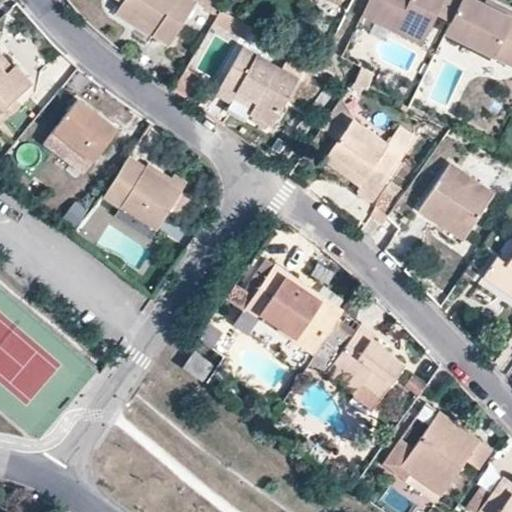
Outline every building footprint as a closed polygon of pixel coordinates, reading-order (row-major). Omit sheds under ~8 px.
[(214,11),(220,0),(124,0),(122,3),(159,26),(153,34),(169,44),(197,1),(214,11)] [(371,0),(365,13),(422,42),(431,25),(446,32),(462,1),(460,0),(371,0)] [(511,16),(511,17),(477,0),(462,0),(462,1),(446,32),(511,63),(511,16)] [(159,26),(122,3),(117,11),(153,34),(159,26)] [(252,31),(220,14),(211,30),(242,48),(252,31)] [(297,79),(280,70),(242,48),(217,92),(232,100),(237,90),(256,100),(250,111),(273,125),(297,79)] [(0,65),(7,74),(13,67),(0,53),(0,65)] [(288,57),(280,70),(297,79),(313,88),(320,75),(288,57)] [(16,65),(13,67),(7,74),(0,65),(0,109),(14,97),(31,82),(16,65)] [(376,72),(364,66),(355,81),(368,87),(376,72)] [(248,115),(250,111),(256,100),(237,90),(232,100),(229,104),(248,115)] [(0,109),(0,122),(21,104),(14,97),(0,109)] [(75,159),(88,168),(114,133),(98,120),(100,114),(79,98),(56,128),(84,148),(75,159)] [(353,118),(340,108),(335,116),(348,125),(353,118)] [(98,120),(114,133),(118,127),(100,114),(98,120)] [(325,130),(338,138),(348,125),(335,116),(325,130)] [(358,189),(372,198),(417,136),(399,126),(389,142),(353,118),(348,125),(338,138),(329,153),(365,179),(360,186),(358,189)] [(84,148),(56,128),(48,138),(75,159),(84,148)] [(186,187),(133,152),(107,189),(137,209),(161,225),(186,187)] [(323,159),(360,186),(365,179),(329,153),(323,159)] [(452,164),(421,209),(447,227),(450,223),(465,234),(493,192),(452,164)] [(379,227),(399,199),(389,191),(369,219),(379,227)] [(75,200),(63,223),(98,240),(109,216),(75,200)] [(161,225),(137,209),(130,220),(154,236),(161,225)] [(459,242),(465,234),(450,223),(447,227),(443,232),(459,242)] [(484,275),(511,293),(511,254),(507,262),(497,255),(484,275)] [(339,320),(344,312),(275,264),(255,292),(247,304),(270,321),(295,338),(316,353),(339,320)] [(255,292),(238,280),(230,293),(247,304),(255,292)] [(266,326),(270,321),(247,304),(243,310),(266,326)] [(355,332),(339,320),(316,353),(302,373),(324,376),(327,372),(339,381),(347,371),(362,382),(381,395),(404,363),(393,355),(370,338),(374,332),(361,323),(355,332)] [(295,338),(270,321),(266,326),(262,332),(288,349),(295,338)] [(370,338),(393,355),(398,349),(374,332),(370,338)] [(185,365),(202,378),(212,364),(196,351),(185,365)] [(347,371),(339,381),(355,393),(362,382),(347,371)] [(411,376),(404,386),(418,397),(426,386),(411,376)] [(381,395),(362,382),(355,393),(352,397),(371,410),(381,395)] [(462,437),(467,431),(441,413),(436,419),(462,437)] [(462,437),(436,419),(416,449),(403,467),(413,474),(443,495),(466,463),(481,441),(467,431),(462,437)] [(403,467),(416,449),(402,439),(383,467),(407,483),(413,474),(403,467)] [(498,452),(481,441),(466,463),(482,474),(498,452)] [(437,504),(443,495),(413,474),(407,483),(437,504)] [(511,511),(511,484),(503,478),(492,494),(479,511),(511,511)] [(473,511),(479,511),(492,494),(483,488),(468,509),(473,511)]
